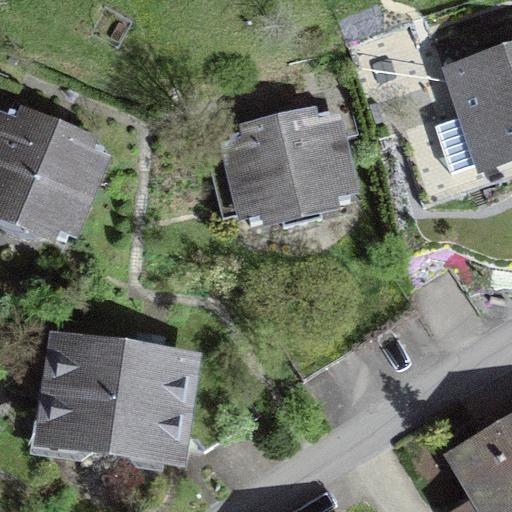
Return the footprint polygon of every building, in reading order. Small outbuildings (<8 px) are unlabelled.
[(511,52),(438,75),(470,177),(511,163),(511,52)] [(10,116),(0,111),(0,219),(46,238),(52,223),(73,232),(105,154),(88,146),(91,138),(14,107),(10,116)] [(310,109),(219,131),(241,220),(261,215),(265,228),(344,209),(341,194),(352,191),(333,115),(313,120),(310,109)] [(388,261),(272,331),(302,382),(419,312),(388,261)] [(209,363),(63,342),(53,443),(196,454),(262,413),(230,370),(209,363)] [(511,511),(511,413),(440,453),(467,502),(450,511),(511,511)]
